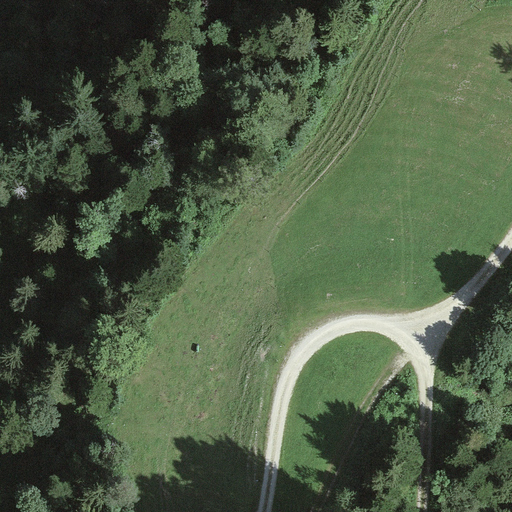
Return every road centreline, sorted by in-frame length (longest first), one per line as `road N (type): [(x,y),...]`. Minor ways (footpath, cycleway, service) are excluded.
road 1 (track): [(264,511),(283,393),(311,343),(368,323),(422,336),(467,296),(511,238)]
road 2 (track): [(422,336),(422,511)]
